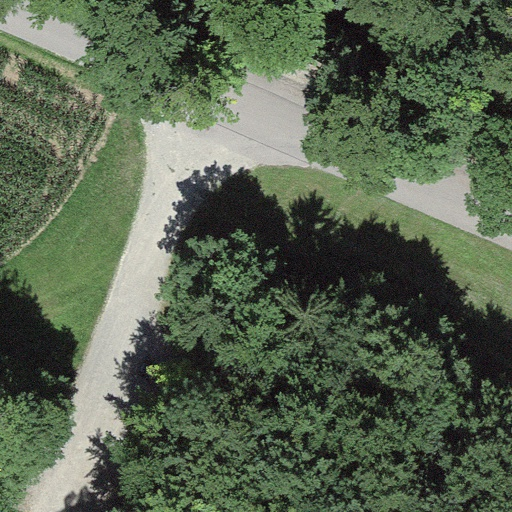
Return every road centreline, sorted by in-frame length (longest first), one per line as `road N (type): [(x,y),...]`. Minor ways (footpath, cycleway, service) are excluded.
road 1 (unclassified): [(0,11),(511,212)]
road 2 (track): [(225,95),(53,511)]
